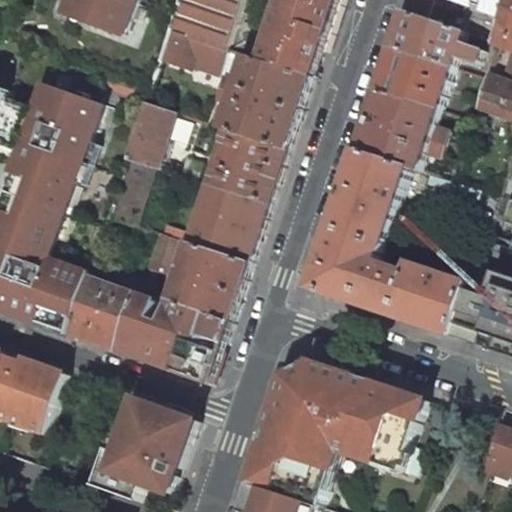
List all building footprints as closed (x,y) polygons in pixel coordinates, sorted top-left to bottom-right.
[(3,0),(36,10),(37,0),(3,0)] [(141,0),(75,0),(73,5),(89,11),(86,20),(112,30),(115,21),(131,27),(141,0)] [(182,0),(173,31),(203,41),(229,51),(246,0),(182,0)] [(318,81),(344,0),(283,0),(263,62),(318,81)] [(477,7),(510,20),(511,13),(511,0),(414,0),(410,13),(437,23),(442,5),(437,3),(437,0),(458,0),(461,1),(477,7)] [(477,7),(461,1),(459,7),(475,13),(468,35),(472,36),(502,47),(510,20),(477,7)] [(468,46),(472,36),(468,35),(437,23),(410,13),(397,51),(460,70),(463,61),(484,69),(490,54),(468,46)] [(511,13),(510,20),(502,47),(511,50),(511,64),(508,78),(493,74),(491,79),(482,109),(511,120),(511,13)] [(163,61),(193,71),(194,66),(203,41),(173,31),(163,61)] [(235,106),(228,130),(232,131),(294,152),(318,81),(263,62),(229,51),(203,41),(194,66),(225,76),(228,77),(220,101),(235,106)] [(445,112),(460,70),(397,51),(383,93),(445,112)] [(0,159),(22,168),(0,228),(0,308),(18,315),(76,336),(94,278),(95,275),(53,260),(108,108),(67,93),(51,87),(42,112),(14,101),(17,94),(0,87),(0,159)] [(440,128),(445,112),(383,93),(363,152),(416,169),(426,172),(432,154),(446,159),(455,132),(440,128)] [(162,168),(180,114),(149,104),(132,159),(157,167),(162,168)] [(232,131),(214,185),(276,205),(294,152),(232,131)] [(384,269),(416,169),(363,152),(337,229),(317,291),(459,339),(475,286),(418,267),(415,276),(391,268),(390,271),(384,269)] [(139,227),(157,167),(132,159),(113,218),(139,227)] [(214,185),(195,245),(257,265),(276,205),(214,185)] [(511,196),(511,197),(505,218),(511,220),(511,238),(500,235),(496,249),(511,253),(511,196)] [(173,276),(184,241),(164,235),(153,269),(173,276)] [(195,245),(175,306),(236,326),(257,265),(195,245)] [(495,293),(475,286),(459,339),(511,356),(511,277),(502,274),(495,293)] [(144,296),(94,278),(76,336),(125,353),(144,296)] [(156,327),(164,303),(144,296),(125,353),(217,386),(236,326),(175,306),(167,331),(156,327)] [(9,354),(0,350),(0,423),(1,422),(16,427),(15,430),(29,435),(30,432),(51,439),(73,377),(22,359),(20,363),(7,359),(9,354)] [(293,379),(256,488),(269,492),(327,510),(328,510),(333,493),(323,490),(333,460),(346,454),(374,463),(377,454),(395,459),(393,469),(410,475),(434,403),(338,372),(317,365),(293,379)] [(129,442),(125,454),(116,451),(110,468),(117,470),(109,493),(116,495),(148,506),(154,489),(179,498),(184,485),(195,452),(199,439),(204,423),(177,414),(150,404),(143,402),(136,421),(143,424),(136,444),(129,442)] [(496,455),(490,472),(511,479),(511,429),(505,427),(496,455)] [(333,460),(323,490),(333,493),(346,454),(333,460)] [(374,463),(393,469),(395,459),(377,454),(374,463)] [(269,492),(256,488),(248,511),(326,511),(327,510),(269,492)]
